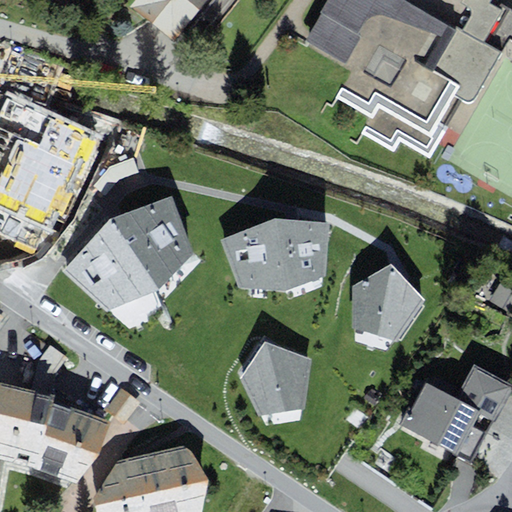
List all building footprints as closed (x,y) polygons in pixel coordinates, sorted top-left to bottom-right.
[(148,0),(143,7),(196,48),(234,0),(148,0)] [(403,0),(328,0),(305,40),(358,70),(342,97),(376,116),(364,136),(393,152),(400,139),(430,157),(448,127),(439,122),(454,96),(464,102),(470,103),(475,99),(509,39),(511,40),(511,9),(509,8),(500,3),(501,0),(465,0),(463,3),(471,7),(473,11),(473,14),(472,18),(463,34),(403,0)] [(74,139),(1,105),(0,106),(0,170),(50,193),(74,139)] [(110,166),(94,186),(106,197),(120,181),(139,173),(134,159),(110,166)] [(194,254),(173,197),(110,220),(64,271),(107,312),(160,290),(194,254)] [(275,220),(221,241),(238,289),(288,292),(327,276),(330,224),(275,220)] [(393,265),(353,286),(354,329),(395,342),(426,300),(393,265)] [(0,307),(0,331),(11,315),(0,307)] [(313,360),(266,343),(239,380),(259,418),(306,410),(313,360)] [(469,400),(506,419),(511,406),(511,384),(485,371),(469,400)] [(431,381),(406,430),(480,468),(506,419),(469,400),(431,381)] [(1,383),(0,385),(0,453),(5,461),(76,484),(99,458),(110,422),(54,404),(55,395),(1,383)] [(183,447),(118,461),(94,498),(96,511),(202,511),(208,482),(193,453),(183,447)]
